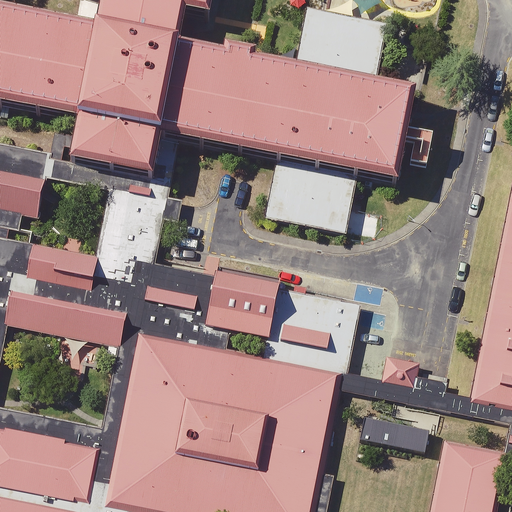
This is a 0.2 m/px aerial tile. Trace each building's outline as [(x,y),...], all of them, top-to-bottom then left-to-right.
[(218,57),(176,48),(181,18),(206,22),(210,0),(93,0),(99,1),(92,32),(0,14),(0,111),(73,126),(65,164),(65,167),(150,184),(158,143),(179,147),(275,166),(355,181),(394,189),(413,95),(374,87),(293,72),(255,64),(256,63),(253,62),(254,59),(252,58),(252,57),(220,51),(218,57)] [(306,11),(293,72),(374,87),(386,27),(306,11)] [(40,183),(45,184),(46,181),(107,194),(94,260),(98,261),(94,280),(131,287),(135,265),(153,269),(162,224),(177,227),(182,204),(167,201),(179,147),(158,143),(150,184),(65,167),(65,164),(44,160),(40,183)] [(0,241),(7,243),(9,233),(18,235),(21,219),(38,223),(45,184),(40,183),(44,160),(45,156),(0,147),(0,241)] [(263,223),(345,239),(355,181),(275,166),(263,223)] [(511,185),(468,401),(467,406),(511,415),(511,185)] [(103,511),(102,511),(110,472),(117,435),(137,335),(344,375),(347,376),(360,308),(277,292),(279,283),(216,270),(214,281),(153,269),(135,265),(131,287),(94,280),(98,261),(94,260),(7,243),(0,241),(0,499),(62,511),(103,511)] [(324,477),(340,394),(344,375),(137,335),(117,435),(110,472),(102,511),(103,511),(326,511),(333,479),(324,477)] [(511,415),(467,406),(468,401),(444,396),(446,386),(416,381),(418,367),(385,361),(380,383),(347,376),(344,375),(340,394),(508,428),(502,456),(508,457),(506,469),(511,470),(511,415)] [(428,511),(496,511),(506,469),(508,457),(502,456),(442,443),(428,511)] [(0,511),(62,511),(0,499),(0,511)]
